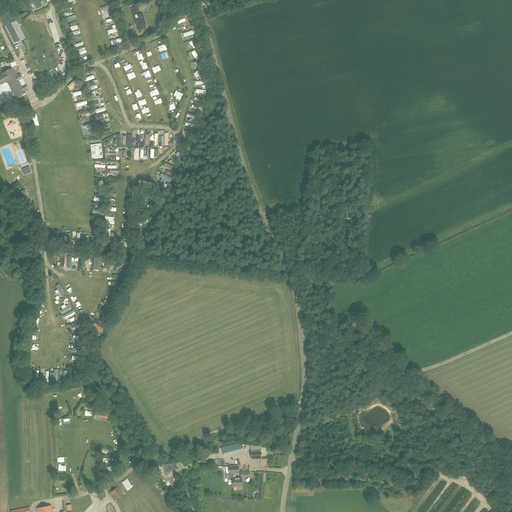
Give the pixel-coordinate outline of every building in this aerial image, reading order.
[(144,21),(142,14),(141,14),(139,14),(137,7),(131,8),(136,23),(138,31),(146,29),(144,21)] [(26,38),(17,21),(12,12),(0,18),(14,45),(26,38)] [(186,18),(178,21),(180,26),(187,24),(186,18)] [(184,33),(185,40),(193,38),(192,34),(195,34),(195,30),(184,33)] [(15,98),(25,93),(24,91),(17,76),(13,68),(2,74),(3,75),(0,76),(0,92),(4,90),(8,98),(13,96),(15,98)] [(78,78),(68,85),(70,89),(80,82),(78,78)] [(92,157),(95,156),(95,159),(99,158),(102,157),(101,144),(98,144),(98,145),(94,145),(90,145),(92,157)] [(178,152),(174,160),(184,164),(187,156),(178,152)] [(15,194),(17,198),(28,192),(26,189),(15,194)] [(349,213),(349,214),(347,217),(350,219),(350,220),(351,219),(354,221),(356,218),(353,216),(355,213),(351,210),(349,213)] [(30,235),(27,235),(27,244),(40,243),(40,239),(35,240),(35,237),(31,237),(30,235)] [(95,256),(93,269),(101,270),(103,256),(95,256)] [(64,309),(61,310),(63,314),(72,310),(68,302),(62,305),(64,309)] [(81,324),(79,320),(68,326),(70,330),(81,324)] [(93,326),(102,332),(104,328),(95,322),(93,326)] [(75,345),(74,349),(76,349),(76,352),(80,353),(81,350),(86,351),(87,347),(75,345)] [(434,412),(431,410),(433,408),(430,405),(431,404),(429,402),(425,408),(432,414),(434,412)] [(241,443),(222,448),(224,456),(243,451),(241,443)] [(251,458),(261,458),(261,451),(255,451),(255,450),(251,450),(251,458)] [(174,461),(164,465),(166,472),(177,469),(174,461)] [(228,479),(227,479),(227,483),(232,482),(232,487),(242,486),(242,478),(235,478),(235,474),(238,474),(238,465),(228,465),(229,474),(228,474),(228,479)] [(110,493),(116,500),(123,494),(117,486),(110,493)]
